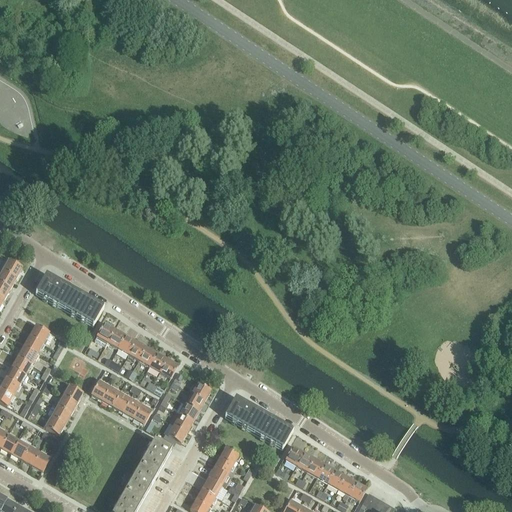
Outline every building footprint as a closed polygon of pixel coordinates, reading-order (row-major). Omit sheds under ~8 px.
[(15,281),(21,271),(8,263),(2,274),(15,281)] [(0,286),(9,292),(15,281),(2,274),(0,276),(0,286)] [(103,311),(45,279),(38,291),(37,291),(36,293),(37,294),(35,297),(92,329),(94,326),(95,326),(96,324),(103,311)] [(0,300),(3,303),(9,292),(0,286),(0,300)] [(69,340),(73,329),(64,326),(60,336),(69,340)] [(106,346),(114,333),(103,327),(96,340),(106,346)] [(42,347),(48,336),(35,329),(29,339),(42,347)] [(117,352),(124,339),(114,333),(106,346),(117,352)] [(36,358),(42,347),(29,339),(23,350),(36,358)] [(127,358),(135,345),(124,339),(117,352),(127,358)] [(138,364),(145,351),(135,345),(127,358),(138,364)] [(36,358),(23,350),(17,360),(30,368),(36,358)] [(95,357),(96,355),(90,351),(86,357),(91,360),(91,358),(97,362),(99,359),(95,357)] [(148,370),(156,357),(145,351),(138,364),(148,370)] [(159,377),(166,363),(156,357),(148,370),(159,377)] [(24,379),(30,368),(17,360),(11,371),(24,379)] [(112,364),(111,363),(108,370),(118,376),(122,369),(112,364)] [(169,382),(177,369),(166,363),(159,377),(169,382)] [(19,389),(24,379),(11,371),(5,381),(19,389)] [(128,382),(133,374),(128,372),(124,379),(128,382)] [(134,381),(137,377),(133,374),(128,382),(132,384),(133,384),(134,381)] [(183,383),(185,379),(179,375),(176,379),(183,383)] [(0,392),(13,400),(19,389),(5,381),(0,390),(0,392)] [(101,405),(109,391),(98,385),(91,399),(101,405)] [(82,397),(63,386),(61,388),(62,388),(61,391),(62,392),(59,397),(63,399),(76,407),(82,397)] [(176,394),(178,390),(172,386),(170,390),(176,394)] [(204,405),(210,394),(197,387),(191,397),(204,405)] [(51,392),(45,389),(42,394),(48,397),(51,392)] [(111,411),(119,397),(109,391),(101,405),(111,411)] [(0,406),(7,410),(13,400),(0,392),(0,406)] [(31,407),(36,398),(32,396),(29,401),(27,405),(31,407)] [(122,416),(130,403),(119,397),(111,411),(122,416)] [(198,415),(203,405),(204,405),(191,397),(185,408),(198,415)] [(70,418),(76,407),(63,399),(57,410),(70,418)] [(292,434),(235,401),(224,420),(282,453),(292,434)] [(132,422),(140,409),(130,403),(122,416),(132,422)] [(24,419),(30,409),(26,406),(20,417),(24,419)] [(192,426),(198,415),(185,408),(179,418),(192,426)] [(143,428),(150,415),(140,409),(132,422),(143,428)] [(36,418),(39,413),(33,410),(31,415),(36,418)] [(64,429),(70,418),(57,410),(51,421),(64,429)] [(186,436),(192,426),(179,418),(173,429),(186,436)] [(58,439),(64,429),(51,421),(45,431),(58,439)] [(180,447),(186,436),(173,429),(167,439),(180,447)] [(0,451),(1,452),(8,439),(0,434),(0,451)] [(11,458),(19,445),(8,439),(1,452),(11,458)] [(137,511),(171,453),(159,446),(156,444),(156,445),(154,444),(120,504),(116,511),(115,511),(137,511)] [(21,464),(29,450),(19,445),(11,458),(21,464)] [(31,470),(39,456),(29,450),(21,464),(31,470)] [(296,470),(303,456),(292,450),(285,464),(296,470)] [(233,469),(239,459),(225,451),(219,461),(233,469)] [(42,476),(50,462),(39,456),(31,470),(42,476)] [(306,476),(313,462),(303,456),(296,470),(306,476)] [(227,479),(233,469),(219,461),(213,471),(227,479)] [(317,482),(324,468),(313,462),(306,476),(317,482)] [(327,487),(334,474),(324,468),(317,482),(327,487)] [(221,490),(227,479),(213,471),(207,482),(221,490)] [(338,493),(345,480),(334,474),(327,487),(338,493)] [(348,499),(355,486),(345,480),(338,493),(345,497),(342,502),(345,504),(348,499)] [(215,500),(221,490),(207,482),(201,493),(215,500)] [(359,505),(366,492),(355,486),(348,499),(359,505)] [(209,511),(215,500),(201,493),(195,503),(209,511)] [(367,511),(373,500),(368,496),(362,507),(366,510),(367,511)] [(111,499),(107,505),(113,509),(117,503),(111,499)] [(369,511),(373,511),(379,503),(373,500),(367,511),(369,511)] [(243,511),(247,504),(242,501),(237,508),(243,511)] [(13,511),(16,508),(6,503),(0,511),(13,511)] [(207,511),(209,511),(195,503),(189,511),(207,511)] [(379,511),(384,506),(379,503),(373,511),(379,511)]
